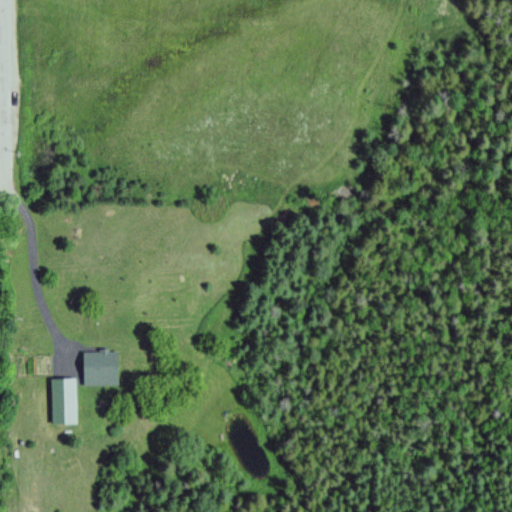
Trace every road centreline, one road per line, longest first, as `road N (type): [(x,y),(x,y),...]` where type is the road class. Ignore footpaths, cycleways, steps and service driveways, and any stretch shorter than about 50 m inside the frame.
road 1 (residential): [(0,168),(5,0)]
road 2 (residential): [(0,191),(125,197)]
